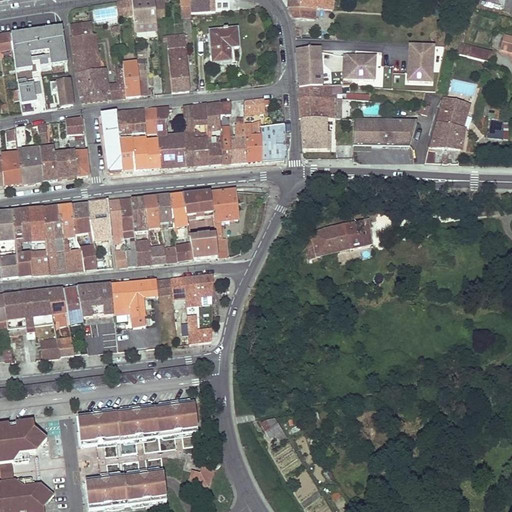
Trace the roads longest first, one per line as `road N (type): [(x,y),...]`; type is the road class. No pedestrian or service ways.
road 1 (residential): [(249,275),(220,267),(0,287)]
road 2 (residential): [(0,383),(222,357)]
road 3 (secondary): [(294,176),(511,182)]
road 4 (residential): [(89,110),(292,86)]
road 5 (secondary): [(294,176),(98,190)]
road 6 (residential): [(220,381),(62,399)]
road 7 (residential): [(258,511),(222,418),(220,381)]
